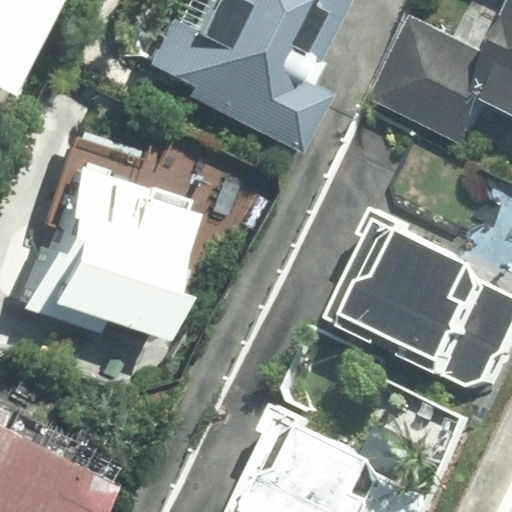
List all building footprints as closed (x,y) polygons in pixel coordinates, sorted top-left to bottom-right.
[(0,0),(0,98),(46,0),(0,0)] [(347,0),(171,0),(132,81),(298,160),(329,95),(306,85),(347,0)] [(511,0),(473,0),(453,39),(426,24),(377,116),(467,164),(498,107),(511,114),(511,0)] [(202,201),(46,156),(4,299),(160,344),(202,201)] [(450,252),(389,223),(336,332),(475,399),(511,322),(511,188),(488,177),(450,252)] [(365,450),(284,412),(235,511),(421,511),(465,420),(396,386),(365,450)] [(0,511),(77,511),(93,484),(0,435),(0,423),(1,421),(0,420),(0,511)]
